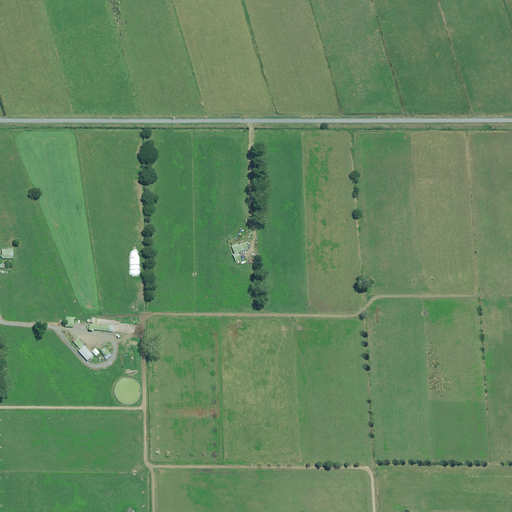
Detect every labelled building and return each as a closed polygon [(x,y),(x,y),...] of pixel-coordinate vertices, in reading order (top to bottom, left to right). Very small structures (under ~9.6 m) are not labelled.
[(234,254),(237,253),(248,249),(245,242),(238,246),(237,244),(231,247),(234,254)] [(13,259),(13,248),(1,248),(1,259),(13,259)] [(237,253),(234,254),(233,255),(236,264),(241,262),(238,255),(237,255),(237,253)] [(75,317),(65,317),(65,324),(64,324),(63,327),(73,327),(73,319),(75,319),(75,317)] [(92,355),(76,337),(72,341),(80,349),(78,351),(87,361),(92,355)] [(109,353),(104,347),(100,350),(105,356),(109,353)]
